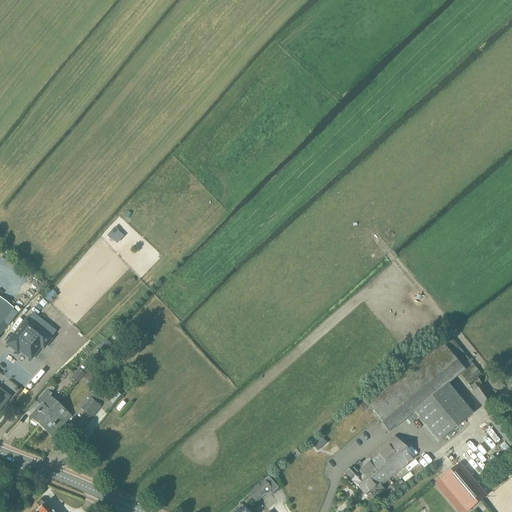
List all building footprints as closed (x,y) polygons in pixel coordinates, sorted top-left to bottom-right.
[(0,325),(13,310),(0,299),(0,325)] [(43,308),(47,303),(43,299),(39,304),(43,308)] [(7,345),(17,352),(19,350),(31,359),(41,347),(43,349),(51,339),(27,320),(7,345)] [(476,376),(476,377),(479,374),(456,345),(448,335),(440,341),(440,340),(438,339),(363,400),(388,431),(413,411),(439,442),(472,414),(445,382),(457,372),(460,375),(466,383),(467,383),(476,376)] [(103,352),(112,343),(107,338),(98,348),(103,352)] [(109,357),(115,350),(111,346),(104,353),(109,357)] [(85,373),(88,370),(85,367),(82,370),(79,368),(70,377),(76,383),(85,373)] [(88,373),(85,378),(91,381),(94,377),(88,373)] [(477,377),(468,385),(480,401),(484,408),(494,401),(480,381),(477,377)] [(51,412),(58,404),(49,397),(50,396),(51,394),(50,394),(51,393),(54,389),(51,386),(47,391),(47,390),(38,399),(43,404),(30,417),(33,419),(31,421),(37,425),(38,424),(39,425),(51,412)] [(101,407),(90,397),(81,408),(80,409),(91,418),(101,407)] [(72,416),(58,404),(51,412),(39,425),(52,437),(72,416)] [(367,497),(414,457),(395,437),(356,470),(353,467),(345,474),(367,497)] [(459,464),(440,480),(467,511),(486,497),(459,464)] [(257,502),(257,503),(270,491),(270,490),(263,482),(250,494),(257,502)] [(394,491),(399,487),(395,482),(393,483),(390,485),(394,491)] [(45,503),(42,500),(40,500),(36,503),(36,505),(39,509),(35,511),(54,511),(46,502),(45,503)]
